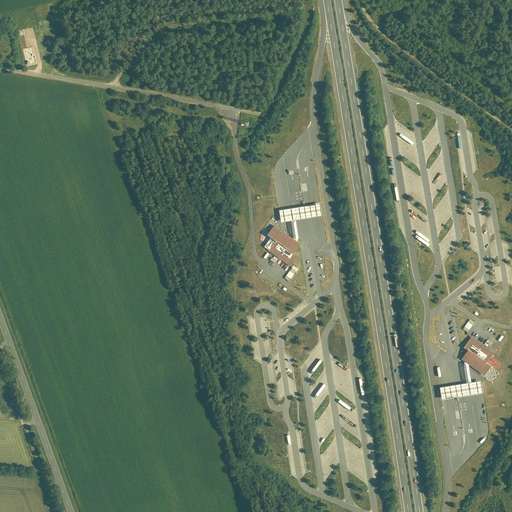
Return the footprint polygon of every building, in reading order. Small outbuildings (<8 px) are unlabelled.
[(397,122),(396,125),(410,133),(411,131),(397,122)] [(280,209),(282,221),(292,220),(297,219),(324,215),(322,202),(280,209)] [(292,220),(295,238),(299,241),(300,239),(297,219),(292,220)] [(295,238),(283,230),(282,231),(275,226),(270,234),(273,236),(266,247),(292,265),(300,254),(296,252),(302,243),(299,241),(295,238)] [(290,281),(300,269),(295,265),(285,278),(290,281)] [(464,329),(469,332),(474,325),(469,321),(464,329)] [(494,353),(472,337),(464,348),(468,351),(462,359),(466,363),(470,365),(485,376),(491,367),(486,363),(494,353)] [(440,388),(442,400),(450,399),(465,396),(472,395),(478,394),(483,393),(481,381),(476,382),(471,383),(467,383),(463,384),(448,386),(440,388)] [(319,404),(321,406),(330,395),(328,393),(319,404)]
